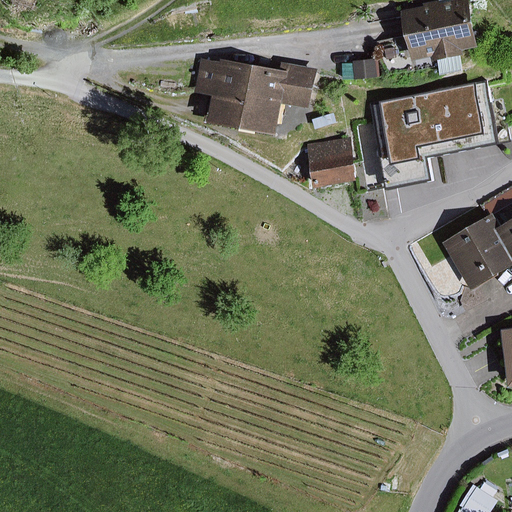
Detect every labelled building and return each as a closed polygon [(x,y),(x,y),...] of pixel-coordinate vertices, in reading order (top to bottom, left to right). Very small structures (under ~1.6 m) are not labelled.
[(426,8),(406,12),(417,63),(437,58),(438,63),(442,63),(445,76),(468,71),(465,58),(469,57),(468,52),(485,48),(474,0),(441,0),(426,4),(426,8)] [(190,5),(170,14),(180,38),(200,30),(190,5)] [(226,63),(203,59),(197,93),(218,97),(214,124),(285,136),(290,105),(315,109),(322,70),(282,63),(281,70),(226,60),(226,63)] [(377,59),(355,61),(357,80),(379,78),(377,59)] [(503,146),(490,81),(373,104),(390,192),(436,182),(432,160),(503,146)] [(353,137),(310,145),(318,189),(361,181),(353,137)] [(473,288),(477,293),(511,271),(511,247),(501,230),(505,228),(497,214),(447,245),(458,262),(447,269),(462,294),(473,288)] [(511,223),(505,228),(501,230),(511,247),(511,223)] [(482,490),(475,485),(462,506),(470,511),(494,511),(501,501),(496,498),(500,491),(486,483),(482,490)]
